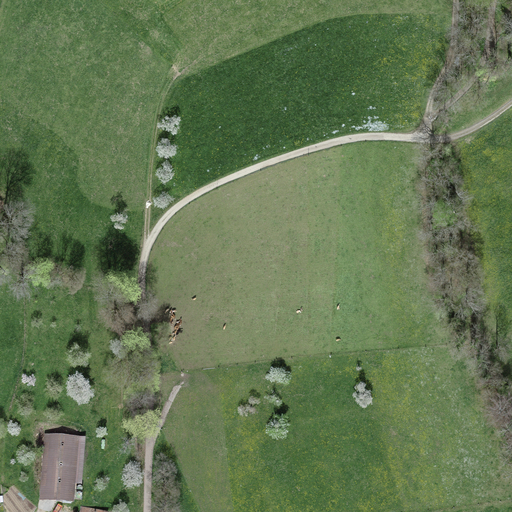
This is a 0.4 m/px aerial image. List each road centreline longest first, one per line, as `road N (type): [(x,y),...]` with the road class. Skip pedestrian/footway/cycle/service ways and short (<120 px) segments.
road 1 (track): [(511,102),(449,138),(352,137),(293,152),(170,208),(149,234),(143,283),(151,384)]
road 2 (track): [(411,138),(475,78),(491,0)]
road 3 (unclassified): [(149,511),(151,384)]
